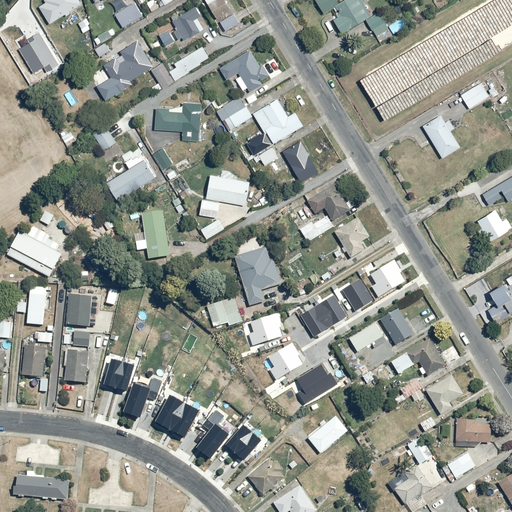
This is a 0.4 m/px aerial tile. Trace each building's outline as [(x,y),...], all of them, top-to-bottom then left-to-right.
[(80,0),(44,0),(46,3),(40,6),(51,24),(72,12),(83,29),(87,27),(92,24),(92,23),(80,4),(82,3),(80,0)] [(206,0),(209,4),(219,19),(233,10),(226,0),(206,0)] [(338,33),(364,18),(375,37),(389,29),(378,10),(370,14),(362,1),(363,0),(338,0),(333,3),(339,14),(330,19),(338,33)] [(143,16),(135,2),(115,14),(123,27),(143,16)] [(192,38),(202,33),(201,32),(205,29),(198,17),(200,16),(203,15),(197,5),(180,15),(178,12),(169,18),(173,23),(175,28),(173,30),(179,40),(183,38),(184,40),(191,36),(192,38)] [(240,23),(235,13),(220,22),(226,31),(240,23)] [(113,27),(93,37),(97,45),(117,35),(113,27)] [(177,43),(169,29),(158,35),(167,49),(177,43)] [(123,54),(105,66),(113,78),(98,87),(107,101),(133,85),(131,81),(154,66),(140,44),(138,42),(122,52),(123,54)] [(104,43),(94,50),(100,58),(110,52),(104,43)] [(210,56),(202,46),(190,55),(189,52),(175,63),(177,66),(170,72),(177,81),(210,56)] [(261,67),(252,50),(221,68),(228,80),(240,73),(242,77),(236,81),(239,87),(246,83),(251,92),(264,84),(262,82),(270,77),(264,66),(261,67)] [(175,81),(163,62),(152,70),(164,88),(175,81)] [(495,94),(486,81),(463,95),(472,109),(495,94)] [(253,116),(241,96),(217,110),(223,121),(225,120),(231,129),(253,116)] [(290,117),(280,99),(255,114),(265,133),(268,131),(275,143),(305,126),(297,113),(290,117)] [(201,141),(203,103),(183,102),(182,109),(157,108),(156,130),(183,131),(182,140),(201,141)] [(443,115),(424,126),(444,158),(462,148),(452,131),(456,128),(451,120),(447,122),(443,115)] [(117,142),(106,125),(94,133),(104,150),(117,142)] [(321,172),(302,141),(284,152),(303,183),(321,172)] [(157,178),(137,145),(121,155),(130,169),(108,182),(119,200),(157,178)] [(278,157),(272,147),(259,155),(265,165),(278,157)] [(164,148),(155,154),(165,170),(174,165),(164,148)] [(249,180),(209,174),(205,200),(201,199),(199,213),(218,216),(220,200),(253,206),(256,188),(248,187),(249,180)] [(511,177),(484,194),(490,204),(502,197),(499,192),(502,190),(509,202),(511,199),(511,177)] [(337,184),(308,201),(315,214),(329,206),(337,219),(342,217),(352,210),(337,184)] [(269,193),(260,199),(264,207),(273,201),(269,193)] [(509,230),(496,209),(479,220),(491,240),(509,230)] [(56,216),(43,211),(39,221),(52,227),(56,216)] [(170,256),(164,211),(143,214),(149,259),(170,256)] [(335,227),(328,215),(316,222),(302,231),(309,243),(335,227)] [(110,216),(103,221),(110,232),(117,227),(110,216)] [(371,237),(359,217),(335,232),(351,258),(366,249),(362,243),(371,237)] [(225,228),(220,218),(201,230),(207,239),(225,228)] [(12,248),(8,256),(48,278),(61,254),(19,231),(10,247),(12,248)] [(283,284),(271,246),(235,257),(250,306),(265,301),(262,291),(283,284)] [(89,271),(79,272),(80,281),(90,280),(89,271)] [(358,283),(365,297),(352,305),(361,321),(375,313),(373,309),(392,298),(377,272),(358,283)] [(499,304),(490,309),(497,321),(511,311),(511,283),(507,287),(504,283),(491,291),(499,304)] [(45,287),(31,286),(27,324),(42,325),(45,287)] [(92,296),(69,294),(67,323),(90,325),(92,296)] [(205,304),(212,327),(226,323),(227,326),(244,322),(241,314),(236,296),(205,304)] [(341,310),(334,299),(316,309),(333,337),(359,321),(349,305),(341,310)] [(397,307),(386,314),(391,322),(384,326),(395,344),(413,333),(397,307)] [(302,310),(286,316),(286,317),(281,319),(292,349),(313,342),(302,310)] [(384,335),(376,321),(348,338),(356,351),(384,335)] [(13,323),(0,322),(0,337),(12,338),(13,323)] [(91,332),(75,331),(74,345),(91,346),(91,332)] [(53,334),(40,332),(39,342),(52,343),(53,334)] [(430,337),(407,352),(415,365),(420,362),(428,376),(447,365),(430,337)] [(46,346),(25,344),(22,374),(43,376),(46,346)] [(89,350),(68,348),(65,380),(85,382),(89,350)] [(134,365),(110,358),(103,384),(126,391),(134,365)] [(453,375),(427,390),(442,415),(453,407),(451,403),(465,394),(453,375)] [(422,387),(416,377),(399,388),(403,394),(394,399),(397,403),(422,387)] [(148,388),(132,382),(122,412),(139,418),(146,396),(155,399),(161,382),(151,378),(148,388)] [(50,380),(42,379),(41,391),(49,392),(50,380)] [(198,410),(169,394),(154,422),(184,437),(198,410)] [(208,430),(195,447),(209,458),(228,434),(216,425),(223,417),(215,410),(203,426),(208,430)] [(430,414),(418,422),(424,432),(436,424),(430,414)] [(337,415),(309,438),(321,453),(349,431),(337,415)] [(476,420),(458,419),(457,441),(490,442),(491,424),(476,423),(476,420)] [(242,425),(225,445),(243,460),(260,440),(242,425)] [(418,463),(438,452),(427,432),(407,443),(418,463)] [(476,464),(468,451),(447,464),(455,477),(476,464)] [(270,459),(249,477),(264,495),(271,489),(273,491),(276,488),(275,486),(286,477),(282,472),(284,470),(276,460),(273,463),(270,459)] [(409,479),(395,489),(406,504),(420,494),(422,496),(434,488),(417,464),(405,473),(409,479)] [(69,478),(17,474),(16,485),(14,485),(13,494),(68,499),(69,478)] [(511,474),(499,483),(511,503),(511,474)] [(301,485),(274,502),(280,511),(287,511),(290,510),(291,511),(313,511),(317,510),(301,485)]
